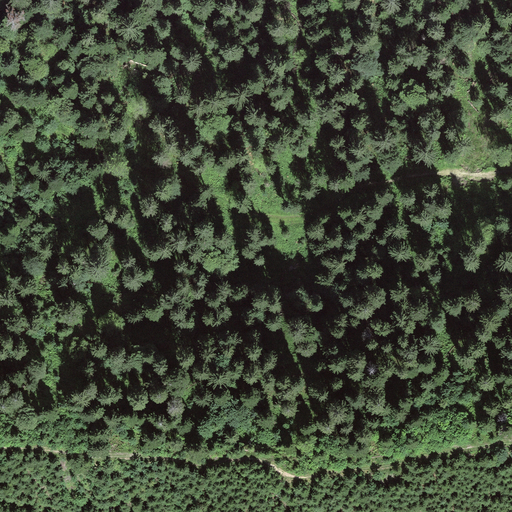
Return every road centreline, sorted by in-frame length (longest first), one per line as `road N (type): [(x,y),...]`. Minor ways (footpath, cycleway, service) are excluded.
road 1 (track): [(511,168),(414,172),(352,187),(323,211),(265,219),(0,109)]
road 2 (track): [(0,449),(292,469),(511,439)]
